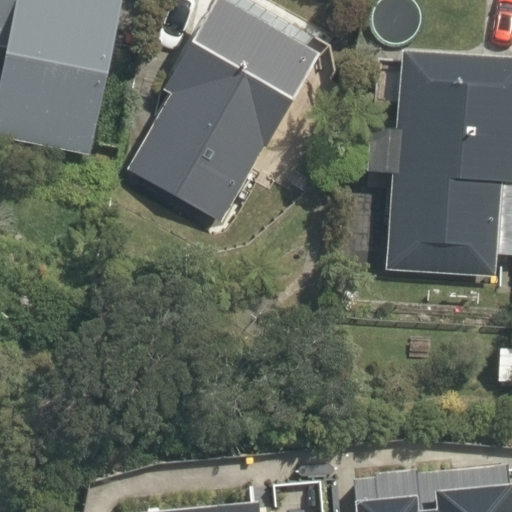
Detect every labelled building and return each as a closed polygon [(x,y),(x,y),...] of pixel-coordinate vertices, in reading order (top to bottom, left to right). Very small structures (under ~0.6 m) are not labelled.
[(0,0),(0,43),(6,44),(0,79),(0,135),(92,151),(117,0),(0,0)] [(331,47),(248,0),(197,0),(102,166),(222,236),(331,47)] [(511,51),(402,43),(385,269),(489,277),(497,175),(511,176),(511,51)] [(511,343),(492,343),(490,383),(511,383),(511,343)] [(127,511),(259,511),(258,495),(127,507),(127,511)]
